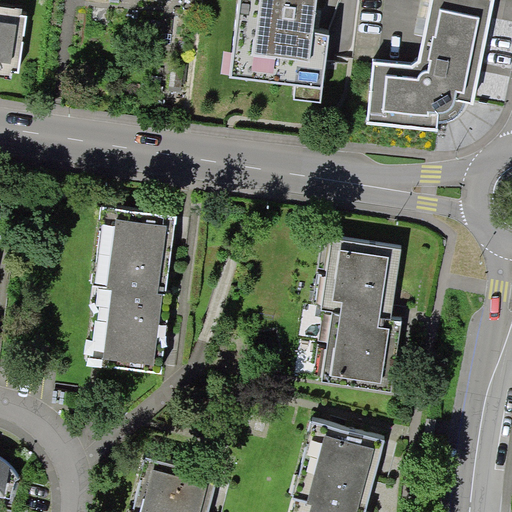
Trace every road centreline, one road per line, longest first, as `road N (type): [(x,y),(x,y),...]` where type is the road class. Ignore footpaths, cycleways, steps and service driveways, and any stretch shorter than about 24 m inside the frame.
road 1 (secondary): [(371,183),(0,128)]
road 2 (residential): [(472,511),(510,321)]
road 3 (residential): [(0,403),(44,421),(74,469),(74,511)]
